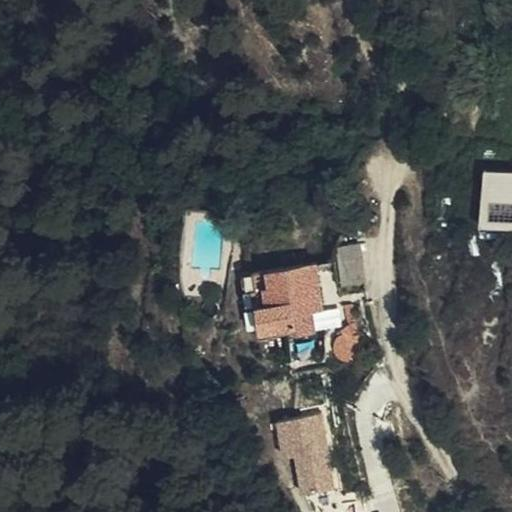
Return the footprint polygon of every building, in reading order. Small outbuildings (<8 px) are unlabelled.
[(483,222),(511,224),(511,165),(488,164),(483,222)] [(315,239),(251,248),(259,307),(298,301),(299,311),(314,309),(312,293),(310,278),(321,276),(315,239)] [(259,307),(251,248),(240,249),(248,308),(259,307)] [(323,292),(321,276),(310,278),(312,293),(323,292)] [(362,332),(364,303),(364,299),(362,299),(350,298),(349,316),(340,326),(340,337),(344,332),(349,329),(355,329),(360,330),(362,332)] [(342,482),(325,406),(279,417),(287,454),(297,452),(306,490),(342,482)]
